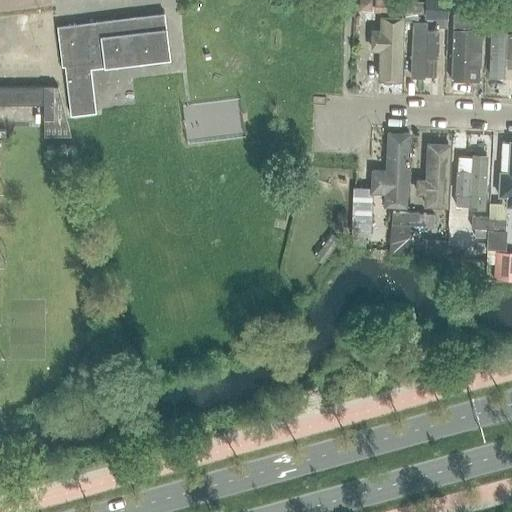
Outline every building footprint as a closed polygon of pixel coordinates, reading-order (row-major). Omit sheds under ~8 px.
[(359,0),(359,10),(366,10),(370,6),(370,0),(359,0)] [(374,0),(374,10),(388,11),(388,0),(374,0)] [(407,13),(407,1),(393,0),(390,0),(390,12),(407,13)] [(425,0),(424,13),(424,15),(435,16),(435,27),(443,28),(446,28),(446,26),(447,23),(447,0),(425,0)] [(424,1),(407,1),(407,13),(423,13),(424,1)] [(456,3),(456,11),(470,11),(471,3),(456,3)] [(487,4),(471,3),(470,11),(470,15),(487,16),(487,4)] [(504,5),(487,4),(487,16),(503,17),(504,5)] [(404,13),(404,21),(407,21),(414,22),(414,14),(408,13),(404,13)] [(70,115),(95,112),(90,69),(169,59),(164,14),(57,27),(62,72),(65,72),(70,115)] [(401,24),(379,23),(377,85),(399,86),(401,24)] [(426,25),(412,25),(410,74),(423,75),(424,55),(436,56),(437,30),(426,29),(426,25)] [(505,30),(489,29),(487,83),(503,83),(503,73),(511,72),(511,36),(505,36),(505,30)] [(478,88),(480,36),(452,34),(449,87),(478,88)] [(53,87),(53,86),(43,86),(43,120),(53,120),(53,87)] [(42,87),(0,87),(0,104),(43,104),(42,87)] [(407,210),(410,135),(385,134),(384,173),(370,172),(369,196),(383,196),(382,209),(407,210)] [(511,209),(511,143),(508,143),(508,144),(501,144),(499,171),(506,171),(506,173),(497,173),(496,199),(504,199),(504,210),(511,209)] [(447,212),(450,147),(425,146),(423,182),(414,182),(414,198),(422,198),(422,211),(447,212)] [(485,213),(488,158),(470,157),(470,160),(457,159),(456,174),(455,174),(454,198),(455,198),(454,209),(468,210),(467,213),(485,213)] [(336,211),(334,227),(344,229),(346,212),(336,211)] [(393,212),(392,224),(408,225),(409,213),(393,212)] [(468,213),(451,212),(451,248),(467,248),(468,213)] [(425,214),(409,213),(408,225),(425,226),(425,214)] [(425,226),(424,227),(433,227),(434,215),(425,214),(425,226)] [(370,216),(354,215),(353,233),(369,234),(370,216)] [(488,228),(488,217),(472,216),(471,228),(476,228),(488,228)] [(505,218),(488,217),(488,228),(504,229),(505,218)] [(390,224),(388,252),(407,253),(409,225),(408,225),(392,224),(390,224)] [(476,228),(475,237),(487,237),(488,228),(476,228)] [(487,237),(487,248),(503,249),(504,229),(488,228),(487,237)] [(331,234),(314,257),(321,263),(338,239),(331,234)] [(364,246),(365,238),(352,237),(352,245),(364,246)] [(425,238),(424,257),(446,259),(448,240),(425,238)] [(476,241),(475,250),(485,250),(485,241),(476,241)] [(511,252),(496,251),(494,279),(511,280),(511,252)]
